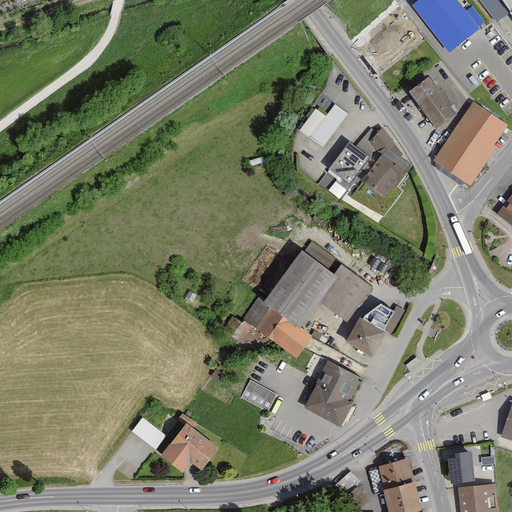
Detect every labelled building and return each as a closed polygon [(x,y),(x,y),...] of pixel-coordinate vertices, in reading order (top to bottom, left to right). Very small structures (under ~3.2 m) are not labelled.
[(458,0),(417,0),(412,4),(449,51),(480,28),(458,0)] [(433,78),(412,92),(438,131),(460,117),(433,78)] [(317,109),(302,130),(323,145),(347,113),(334,104),(325,116),(317,109)] [(511,130),(474,106),(435,165),(472,189),(511,130)] [(412,166),(373,133),(339,174),(377,206),(412,166)] [(511,196),(499,214),(511,223),(511,196)] [(258,300),(244,319),(297,359),(314,338),(304,331),(322,306),(346,325),(373,289),(315,245),(267,307),(258,300)] [(363,320),(360,318),(347,342),(372,356),(386,332),(384,331),(394,312),(380,304),(366,315),(363,320)] [(409,368),(419,360),(416,356),(406,364),(409,368)] [(368,378),(331,359),(305,408),(342,427),(368,378)] [(279,395),(248,380),(239,399),(269,414),(279,395)] [(511,407),(502,437),(511,440),(511,407)] [(143,414),(132,429),(155,447),(166,433),(143,414)] [(213,447),(185,425),(161,454),(190,477),(213,447)] [(156,447),(161,452),(175,435),(170,431),(156,447)] [(430,511),(417,456),(380,465),(391,511),(430,511)] [(473,457),(451,460),(454,484),(476,481),(473,457)] [(350,469),(336,483),(344,492),(358,477),(350,469)] [(500,511),(498,486),(461,490),(463,511),(500,511)]
